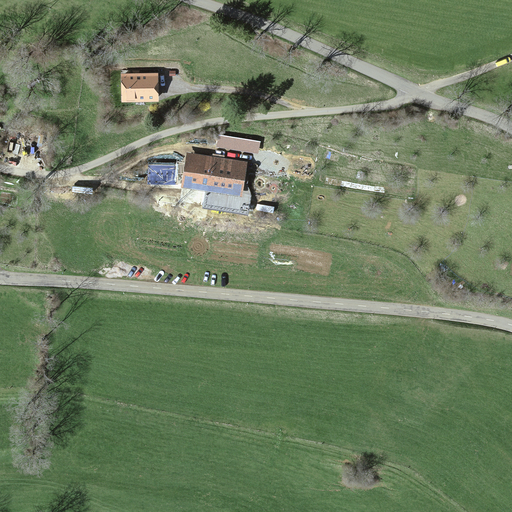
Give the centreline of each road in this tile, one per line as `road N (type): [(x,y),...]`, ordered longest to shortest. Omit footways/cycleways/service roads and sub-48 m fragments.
road 1 (tertiary): [(0,279),(511,323)]
road 2 (unclassified): [(415,91),(370,107),(186,126),(66,172),(0,168)]
road 3 (unclassified): [(195,0),(298,36),(415,91)]
road 4 (track): [(53,174),(189,193)]
